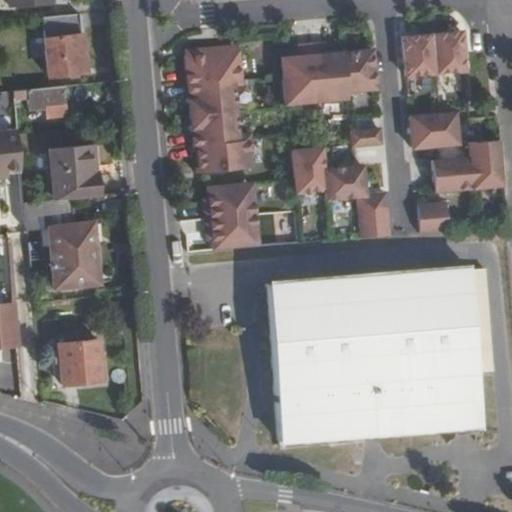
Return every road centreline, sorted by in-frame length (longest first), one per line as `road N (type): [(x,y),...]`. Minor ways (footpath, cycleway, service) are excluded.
road 1 (residential): [(137,48),(174,473)]
road 2 (unknown): [(24,437),(15,191)]
road 3 (residential): [(418,0),(186,17)]
road 4 (secondary): [(380,511),(212,486)]
road 5 (secondary): [(142,491),(102,486),(24,437),(0,431)]
